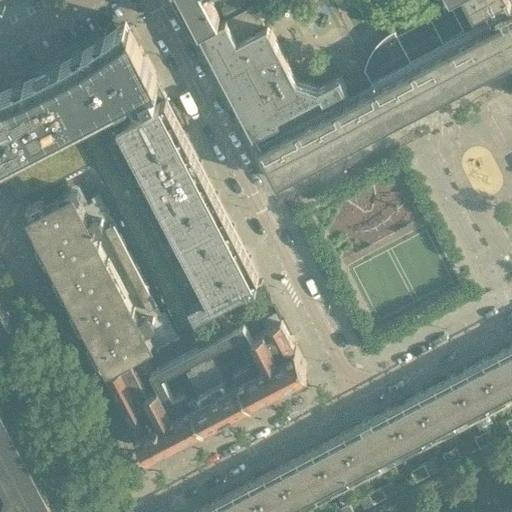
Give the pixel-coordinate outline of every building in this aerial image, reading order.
[(183,0),(198,26),(220,15),(211,0),(183,0)] [(265,23),(257,8),(254,2),(200,30),(277,178),(319,157),(315,150),(325,145),(328,152),(392,118),(413,107),(418,106),(424,104),(429,102),(435,100),(438,98),(441,96),(441,94),(442,93),(511,55),(511,2),(510,0),(448,0),(464,29),(444,40),(430,15),(398,32),(395,26),(390,29),(386,33),(381,37),(377,41),(374,45),(371,50),(368,56),(366,61),(365,67),(366,67),(374,84),(350,97),(344,86),(346,85),(340,73),(319,85),(297,78),(268,22),(265,23)] [(0,158),(74,120),(157,77),(126,18),(116,25),(93,41),(72,54),(61,60),(38,72),(15,83),(0,88),(0,158)] [(259,273),(167,96),(157,77),(74,120),(93,157),(179,323),(257,282),(253,276),(259,273)] [(0,166),(16,197),(93,157),(74,120),(0,158),(0,166)] [(160,310),(118,228),(99,191),(92,195),(93,199),(83,204),(77,193),(67,199),(63,193),(47,201),(43,193),(27,202),(31,210),(43,234),(37,237),(99,355),(107,370),(124,401),(124,400),(131,413),(166,394),(152,365),(144,351),(178,332),(165,307),(160,310)] [(337,236),(377,315),(453,278),(431,233),(431,232),(413,240),(409,232),(410,263),(402,247),(388,247),(388,234),(389,236),(388,214),(408,213),(405,207),(379,208),(385,220),(372,220),(372,230),(362,230),(362,218),(359,213),(348,219),(348,224),(353,235),(337,236)] [(0,328),(8,325),(11,317),(2,300),(0,300),(0,328)] [(252,397),(235,364),(236,364),(233,358),(221,364),(213,349),(207,352),(205,347),(241,329),(252,351),(249,352),(251,356),(258,353),(251,339),(255,337),(253,332),(245,316),(152,365),(166,394),(174,390),(163,369),(191,355),(194,359),(188,362),(196,377),(184,383),(185,385),(204,422),(219,414),(219,415),(239,405),(238,404),(252,397)] [(306,363),(296,343),(295,344),(280,317),(259,329),(253,332),(255,337),(251,339),(258,353),(251,356),(236,364),(235,364),(252,397),(304,370),(306,363)] [(289,511),(497,403),(511,395),(511,342),(188,511),(289,511)] [(204,422),(185,385),(174,390),(166,394),(131,413),(137,426),(136,426),(146,446),(153,448),(204,422)] [(0,511),(51,511),(54,511),(48,499),(49,498),(0,404),(0,478),(6,491),(4,500),(0,502),(0,511)] [(474,436),(480,446),(493,440),(487,429),(474,436)] [(442,452),(448,463),(461,456),(455,445),(442,452)] [(411,469),(416,480),(429,473),(424,462),(411,469)] [(368,492),(373,502),(386,495),(381,485),(368,492)] [(336,508),(337,511),(354,511),(349,501),(336,508)]
